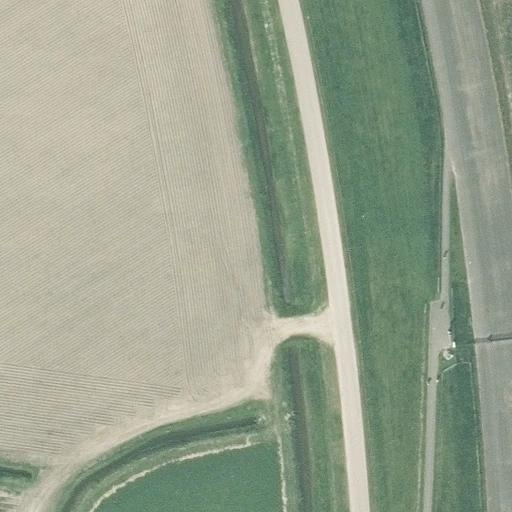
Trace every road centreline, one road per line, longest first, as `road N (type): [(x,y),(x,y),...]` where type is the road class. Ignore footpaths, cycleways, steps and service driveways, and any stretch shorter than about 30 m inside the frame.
road 1 (unclassified): [(359,511),(330,236),(288,0)]
road 2 (track): [(452,130),(471,253),(491,511)]
